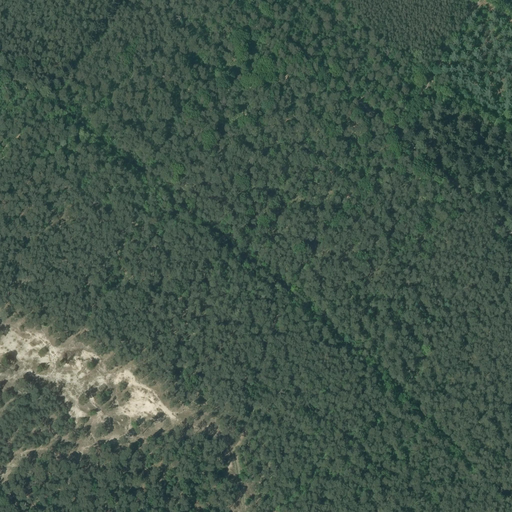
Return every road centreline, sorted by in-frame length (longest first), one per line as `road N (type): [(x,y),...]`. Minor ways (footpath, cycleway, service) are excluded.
road 1 (track): [(511,225),(258,0)]
road 2 (unknown): [(477,0),(426,93),(511,154)]
